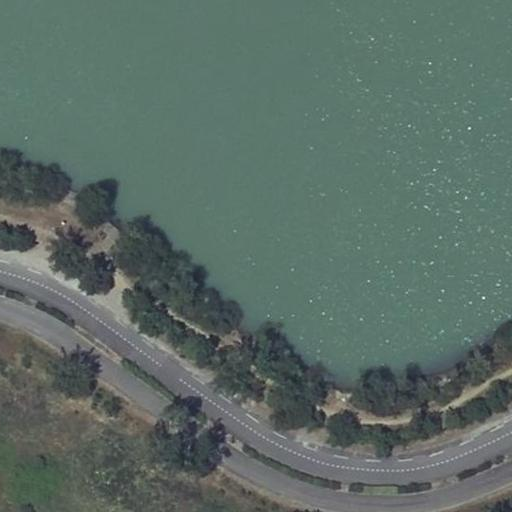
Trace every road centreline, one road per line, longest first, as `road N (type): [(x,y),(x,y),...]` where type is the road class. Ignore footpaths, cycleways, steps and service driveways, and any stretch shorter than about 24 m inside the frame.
road 1 (unclassified): [(511,439),(425,472),(366,476),(294,460),(256,442),(106,332),(0,279)]
road 2 (unclassified): [(0,304),(71,337),(228,454),(295,486),(400,502),(511,468)]
